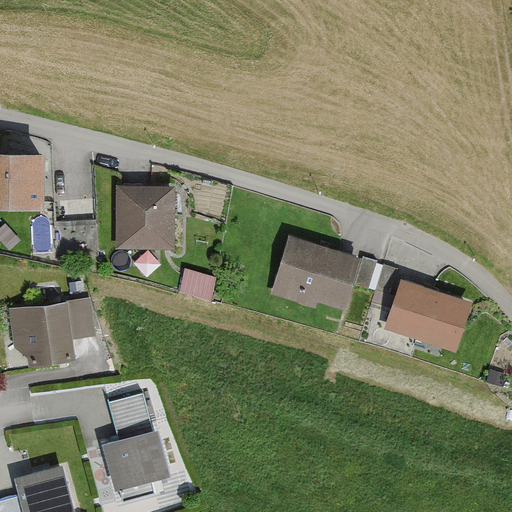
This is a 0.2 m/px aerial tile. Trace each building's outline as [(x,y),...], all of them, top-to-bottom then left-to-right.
[(0,207),(49,209),(51,154),(0,152),(0,207)] [(179,247),(181,183),(119,182),(118,245),(179,247)] [(95,222),(57,224),(58,247),(96,245),(95,222)] [(346,312),(362,259),(292,237),(274,296),(318,310),(320,304),(346,312)] [(160,266),(149,251),(135,260),(146,275),(160,266)] [(402,274),(366,263),(358,287),(393,299),(402,274)] [(217,273),(186,266),(180,290),(211,297),(217,273)] [(475,303),(405,280),(389,328),(459,351),(475,303)] [(96,338),(90,299),(12,312),(21,369),(78,360),(76,342),(96,338)] [(506,374),(489,368),(485,380),(502,386),(506,374)] [(115,490),(173,474),(161,431),(153,433),(143,397),(111,405),(121,442),(103,447),(115,490)] [(77,511),(63,467),(17,479),(21,497),(0,501),(0,511),(77,511)]
